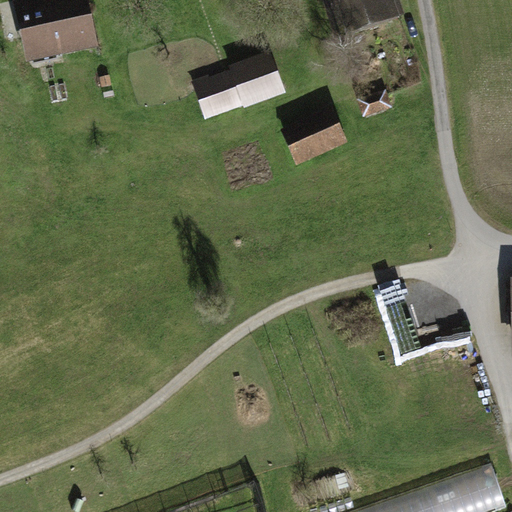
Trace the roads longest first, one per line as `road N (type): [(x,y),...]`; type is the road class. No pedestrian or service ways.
road 1 (track): [(488,255),(367,276),(281,305),(104,442),(0,480)]
road 2 (track): [(511,252),(488,255),(459,210),(423,0)]
